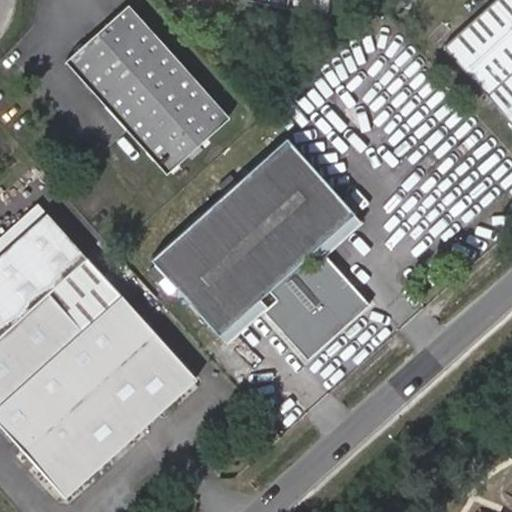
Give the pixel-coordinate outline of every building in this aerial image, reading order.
[(258,0),(329,14),(331,0),(258,0)] [(511,0),(494,0),(443,46),(484,94),(511,125),(511,0)] [(64,59),(165,170),(228,113),(126,3),(84,42),(78,41),(71,47),(73,51),(64,59)] [(316,245),(353,212),(285,137),(149,258),(218,334),(253,302),(261,311),(306,359),(369,303),(325,254),(316,245)] [(361,221),(353,212),(316,245),(325,254),(361,221)] [(0,423),(64,495),(195,377),(85,257),(42,294),(0,331),(0,423)] [(253,302),(218,334),(226,343),(261,311),(253,302)]
